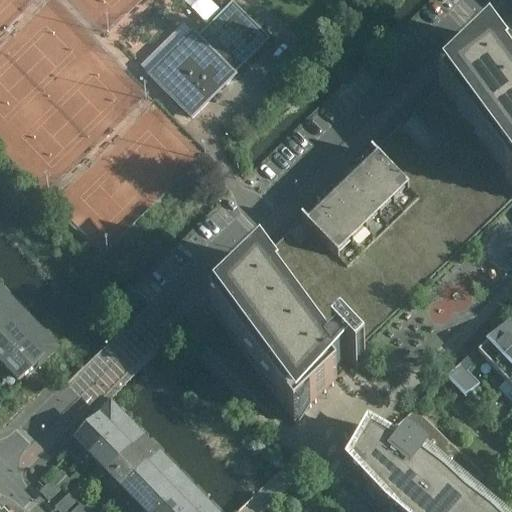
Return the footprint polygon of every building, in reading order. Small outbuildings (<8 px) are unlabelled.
[(270,42),(254,26),(232,4),(198,38),(196,40),(201,44),(196,48),(191,53),(183,45),(150,78),(192,120),(235,76),(270,42)] [(196,48),(201,44),(196,40),(198,38),(191,32),(190,34),(183,27),(140,70),(147,76),(146,78),(191,123),(237,78),(235,76),(192,120),(150,78),(183,45),(191,53),(196,48)] [(496,52),(511,36),(511,35),(508,32),(504,28),(489,42),(496,52)] [(504,65),(511,57),(511,36),(496,52),(504,65)] [(511,76),(504,65),(496,52),(489,42),(489,40),(488,41),(481,50),(446,84),(445,82),(438,89),(439,90),(432,97),(510,204),(511,202),(511,76)] [(316,58),(302,43),(294,51),(308,66),(316,58)] [(356,353),(510,204),(432,97),(412,117),(444,151),(438,157),(432,162),(400,128),(372,155),(404,189),(390,203),(376,216),(362,230),(348,244),(334,257),(315,237),(301,251),(287,237),(261,262),(260,261),(259,262),(256,266),(253,270),(217,304),(216,303),(209,310),(294,425),(296,423),(293,419),(305,405),(322,387),(331,376),(346,360),(356,371),(365,362),(356,353)] [(404,189),(372,155),(358,169),(390,203),(404,189)] [(390,203),(358,169),(344,182),(376,216),(390,203)] [(376,216),(344,182),(329,196),(362,230),(376,216)] [(362,230),(329,196),(315,210),(348,244),(362,230)] [(348,244),(315,210),(301,223),(315,237),(334,257),(348,244)] [(315,237),(301,223),(287,237),(301,251),(315,237)] [(0,342),(23,321),(8,305),(0,312),(0,342)] [(0,363),(5,368),(38,336),(23,321),(0,342),(0,363)] [(477,387),(466,375),(482,360),(492,371),(511,351),(511,331),(509,328),(503,334),(499,330),(470,357),(468,359),(467,361),(446,381),(465,401),(479,387),(479,386),(477,387)] [(38,369),(54,353),(38,336),(5,368),(19,383),(36,367),(38,369)] [(501,395),(511,384),(511,351),(492,371),(494,373),(506,384),(498,391),(501,395)] [(337,384),(331,376),(322,387),(305,405),(310,410),(337,384)] [(511,391),(511,384),(501,395),(505,398),(511,391)] [(299,427),(310,410),(305,405),(293,419),(296,423),(299,427)] [(359,464),(359,466),(364,471),(362,476),(361,477),(368,485),(362,492),(386,511),(493,511),(478,499),(471,493),(472,491),(474,490),(484,478),(415,411),(405,421),(389,436),(385,440),(388,447),(387,448),(386,450),(379,446),(376,446),(374,446),(370,448),(366,450),(363,453),(361,457),(359,461),(359,464)] [(94,461),(127,429),(111,412),(94,427),(96,430),(79,446),(94,461)] [(109,476),(142,444),(127,429),(94,461),(109,476)] [(388,447),(385,440),(384,441),(369,433),(354,461),(359,466),(359,464),(359,461),(361,457),(363,453),(366,450),(370,448),(374,446),(376,446),(379,446),(386,450),(387,448),(388,447)] [(124,492),(157,460),(142,444),(109,476),(124,492)] [(139,507),(172,476),(157,460),(124,492),(139,507)] [(362,476),(364,471),(359,466),(354,461),(353,460),(346,466),(360,477),(361,477),(362,476)] [(70,484),(61,474),(54,481),(63,491),(70,484)] [(143,511),(165,511),(187,491),(172,476),(139,507),(143,511)] [(85,499),(76,490),(69,497),(78,506),(85,499)] [(196,511),(202,507),(187,491),(165,511),(196,511)] [(90,511),(94,509),(85,499),(78,506),(83,511),(90,511)]
